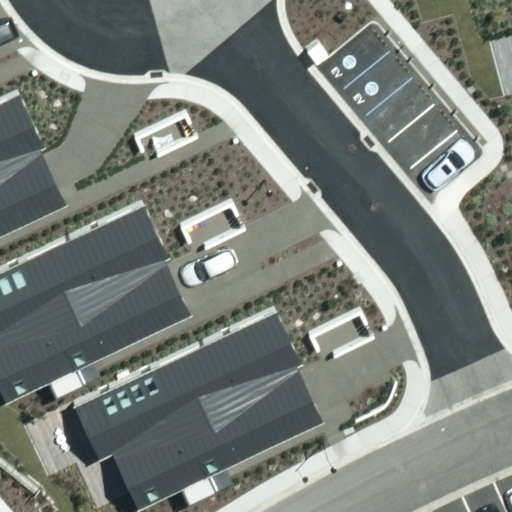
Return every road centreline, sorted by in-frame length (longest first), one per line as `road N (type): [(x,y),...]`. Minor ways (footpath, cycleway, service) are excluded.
road 1 (residential): [(493,434),(442,307),(401,235),(207,9)]
road 2 (residential): [(333,511),(493,434)]
